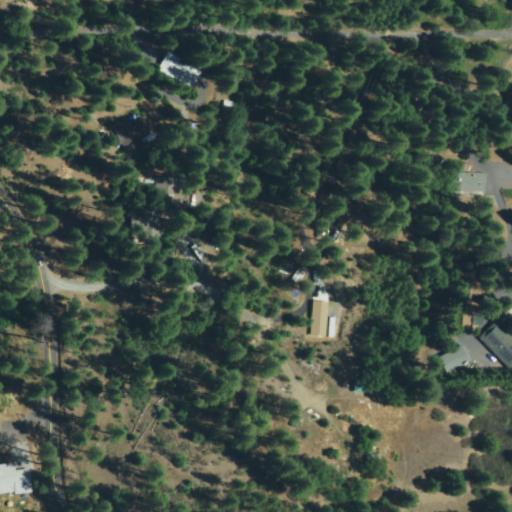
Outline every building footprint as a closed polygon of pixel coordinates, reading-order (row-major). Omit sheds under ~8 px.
[(158,69),(167,51),(202,69),(193,87),(158,69)] [(225,101),(237,104),(235,111),(224,108),(225,101)] [(114,129),(143,119),(151,140),(122,151),(114,129)] [(485,190),(449,189),(450,173),(485,174),(485,190)] [(175,177),(176,193),(157,195),(156,179),(175,177)] [(311,183),(318,188),(313,197),(306,193),(311,183)] [(345,199),(356,207),(353,210),(362,217),(352,230),(351,229),(347,233),(336,225),(340,221),(331,214),(341,201),(342,201),(345,199)] [(158,209),(158,238),(143,238),(143,234),(129,233),(130,215),(144,215),(144,209),(158,209)] [(327,218),(328,233),(317,234),(316,219),(327,218)] [(482,316),(482,324),(478,324),(478,330),(463,329),(463,316),(482,316)] [(511,334),(511,366),(509,369),(479,338),(498,320),(511,334)] [(438,359),(462,345),(471,360),(446,373),(438,359)] [(391,395),(354,392),(355,380),(392,383),(391,395)] [(351,466),(351,484),(367,484),(367,452),(356,452),(356,466),(351,466)] [(378,455),(378,467),(368,466),(369,459),(366,459),(366,454),(378,455)] [(0,465),(44,460),(48,490),(0,496),(0,465)]
